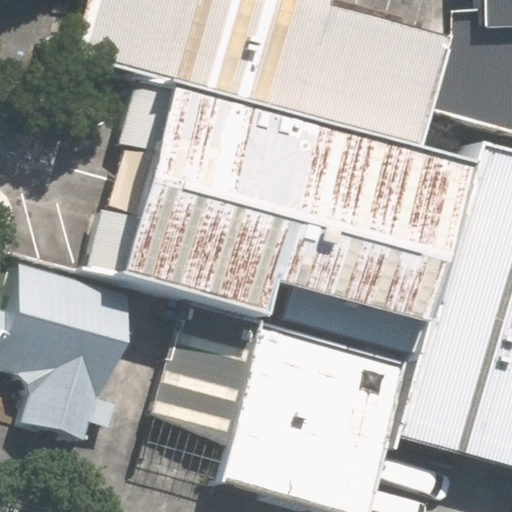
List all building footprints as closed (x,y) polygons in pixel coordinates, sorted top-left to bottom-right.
[(70,0),(55,53),(153,80),(401,149),(411,111),(429,46),(312,14),(315,0),(70,0)] [(511,0),(461,0),(461,11),(431,10),(429,46),(411,111),(511,137),(511,0)] [(255,284),(405,326),(451,163),(401,149),(153,80),(98,276),(245,317),(255,284)] [(511,160),(456,145),(451,163),(405,326),(376,429),(511,466),(511,160)] [(343,511),(384,369),(254,333),(209,491),(284,511),(343,511)]
